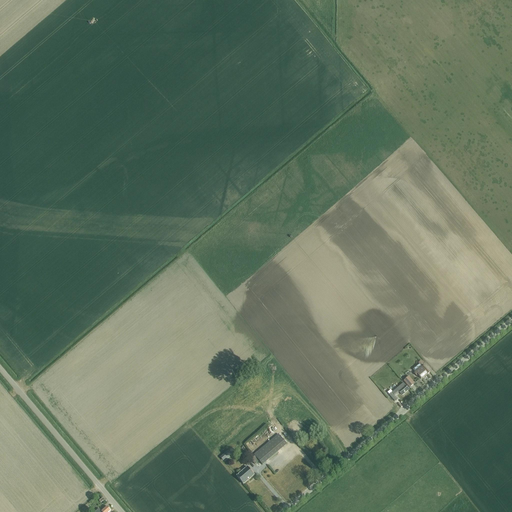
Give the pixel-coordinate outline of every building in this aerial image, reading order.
[(422,367),(419,364),(413,370),(415,373),(414,374),(416,377),(418,376),(421,379),(428,374),(430,372),(424,365),(422,367)] [(409,377),(404,381),(410,388),(414,384),(409,377)] [(402,396),(409,390),(403,384),(390,395),(395,402),(398,400),(395,396),(399,392),(402,396)] [(259,461),(262,465),(287,444),(279,434),(254,455),(255,456),(251,459),(255,465),(259,461)] [(242,472),(240,469),(238,471),(240,473),(237,476),(243,484),(254,475),(248,467),(242,472)]
